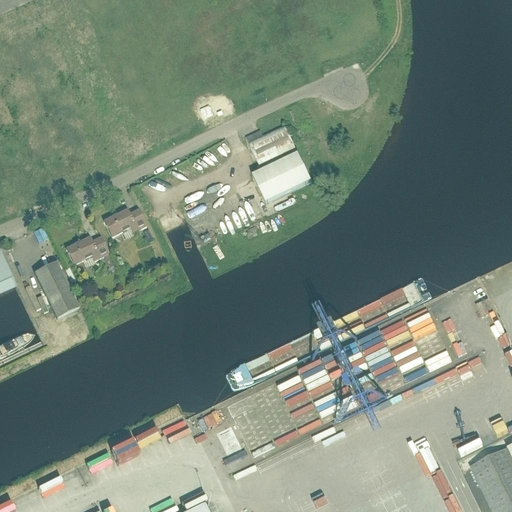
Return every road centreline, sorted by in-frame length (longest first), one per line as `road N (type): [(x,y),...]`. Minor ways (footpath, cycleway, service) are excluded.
road 1 (unclassified): [(0,231),(301,93),(347,90)]
road 2 (unknown): [(285,511),(275,482),(283,471),(383,425),(408,424),(428,429),(444,448),(473,511)]
